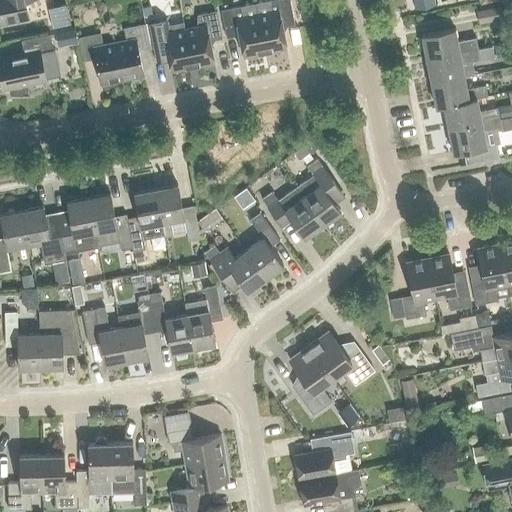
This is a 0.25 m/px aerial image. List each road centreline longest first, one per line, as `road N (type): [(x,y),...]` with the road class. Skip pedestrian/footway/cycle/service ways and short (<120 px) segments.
road 1 (residential): [(369,74),(28,138),(0,134)]
road 2 (residential): [(0,407),(130,400),(241,381)]
road 3 (residential): [(241,381),(252,340),(314,295),(401,208)]
road 4 (residential): [(401,208),(369,74)]
road 5 (residential): [(266,511),(241,381)]
